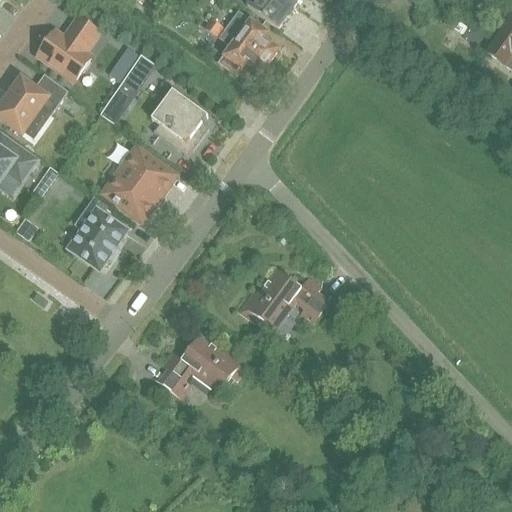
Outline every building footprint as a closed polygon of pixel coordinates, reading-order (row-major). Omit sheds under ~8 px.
[(295,9),(281,0),(252,0),(247,8),(279,31),(295,9)] [(281,0),(295,9),(301,0),(281,0)] [(270,64),(281,51),(272,44),(270,46),(264,42),(268,36),(251,24),(251,25),(240,16),(227,33),(231,36),(270,64)] [(511,17),(486,55),(511,73),(511,17)] [(56,35),(39,59),(75,84),(92,61),(85,56),(99,36),(80,22),(65,42),(56,35)] [(255,86),(270,64),(231,36),(225,45),(232,50),(221,66),(238,78),(242,73),(248,77),(246,79),(255,86)] [(133,72),(141,59),(128,51),(120,63),(133,72)] [(114,127),(155,68),(142,59),(141,59),(133,72),(101,118),(114,127)] [(23,82),(13,96),(0,113),(0,121),(22,138),(24,136),(35,143),(69,95),(45,78),(35,91),(23,82)] [(502,104),(482,90),(476,99),(496,113),(502,104)] [(173,93),(154,119),(152,122),(160,127),(154,135),(178,152),(183,145),(194,153),(210,132),(202,126),(207,120),(208,119),(173,93)] [(0,185),(8,175),(22,185),(37,164),(2,139),(0,140),(0,185)] [(142,224),(155,206),(175,179),(139,153),(106,197),(116,205),(114,206),(118,209),(120,207),(142,224)] [(51,170),(32,198),(41,203),(59,176),(51,170)] [(123,250),(118,247),(127,234),(103,217),(107,210),(96,202),(77,228),(84,233),(70,252),(100,273),(109,261),(113,264),(123,250)] [(26,222),(16,235),(30,244),(39,231),(26,222)] [(275,333),(276,333),(297,305),(306,311),(301,319),(313,328),(330,304),(318,295),(321,290),(308,281),(301,290),(287,280),(284,284),(274,277),(260,297),(256,293),(240,314),(272,337),(275,333)] [(161,385),(183,401),(192,389),(186,384),(192,376),(220,396),(232,380),(238,383),(250,367),(228,352),(225,356),(201,339),(184,363),(175,356),(165,369),(170,373),(161,385)]
